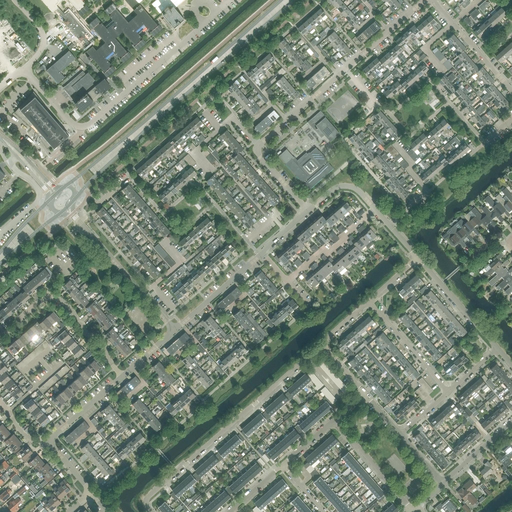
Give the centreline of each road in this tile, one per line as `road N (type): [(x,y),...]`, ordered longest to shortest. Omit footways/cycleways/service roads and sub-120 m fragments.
road 1 (secondary): [(76,197),(294,0)]
road 2 (secondary): [(281,0),(64,186)]
road 3 (residential): [(153,511),(144,501),(322,346)]
road 4 (residential): [(24,70),(71,125),(87,126),(204,23)]
road 5 (residential): [(259,146),(424,0)]
road 6 (residential): [(122,376),(51,296),(0,339)]
road 7 (residential): [(174,331),(66,208)]
road 8 (residential): [(511,91),(430,0)]
road 9 (residential): [(412,511),(332,421)]
